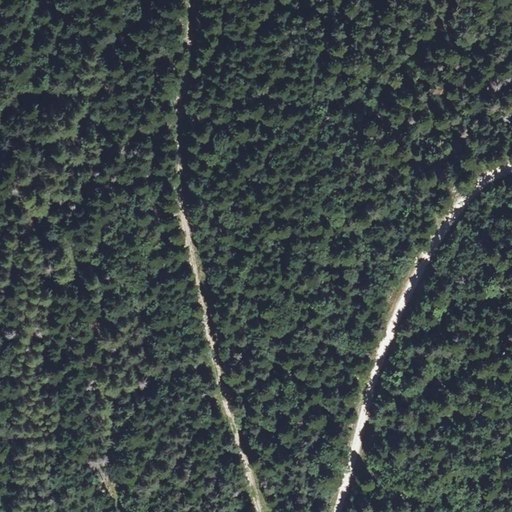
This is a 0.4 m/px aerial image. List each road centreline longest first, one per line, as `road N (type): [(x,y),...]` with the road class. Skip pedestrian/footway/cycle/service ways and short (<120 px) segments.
road 1 (track): [(259,511),(215,362),(181,176),(193,0)]
road 2 (track): [(338,511),(385,345),(415,274),(466,197),(511,168)]
